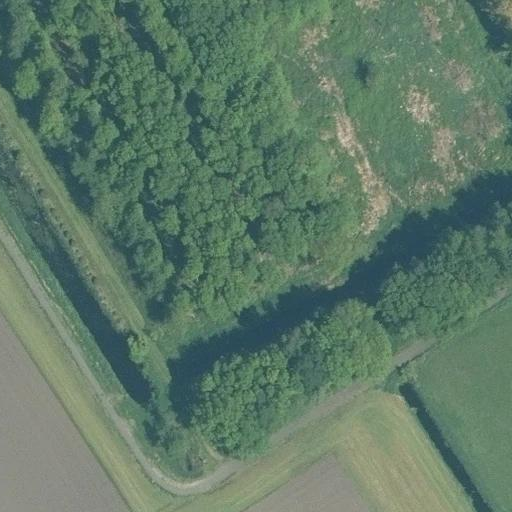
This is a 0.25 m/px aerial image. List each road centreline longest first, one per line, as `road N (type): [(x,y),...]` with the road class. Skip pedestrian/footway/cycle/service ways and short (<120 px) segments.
road 1 (unclassified): [(106,406),(159,485),(191,492),(511,289)]
road 2 (track): [(228,469),(0,103)]
